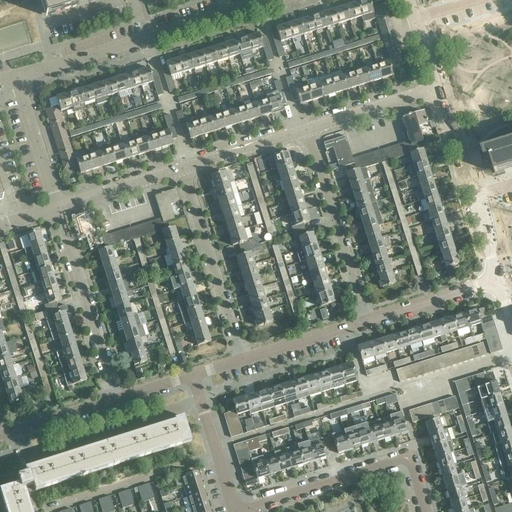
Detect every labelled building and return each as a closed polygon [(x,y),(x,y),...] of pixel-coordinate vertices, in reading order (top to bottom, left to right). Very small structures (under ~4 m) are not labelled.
[(40,0),(44,13),(86,0),(40,0)] [(373,13),(371,8),(368,0),(365,0),(356,3),(361,16),(372,13),(372,14),(373,13)] [(361,16),(356,3),(345,7),(349,20),(361,16)] [(371,8),(373,13),(374,12),(381,36),(393,32),(384,3),(373,7),(373,8),(371,8)] [(349,20),(345,7),(334,10),(338,24),(349,20)] [(326,27),(338,24),(334,10),(322,14),(326,27)] [(311,17),(315,31),(326,27),(322,14),(311,17)] [(303,35),(315,31),(311,17),(299,21),(303,35)] [(292,38),(303,35),(299,21),(288,25),(292,38)] [(275,28),(277,33),(280,43),(280,42),(292,38),(288,25),(276,28),(275,28)] [(262,48),(263,48),(260,38),(258,33),(258,34),(247,37),(251,51),(262,47),(262,48)] [(284,56),(280,42),(280,43),(277,33),(271,35),(278,58),(284,56)] [(388,61),(389,66),(391,66),(403,63),(394,34),(382,38),(390,61),(388,61)] [(263,48),(262,48),(267,61),(273,60),(265,36),(260,38),(263,48)] [(251,51),(247,37),(235,41),(239,55),(251,51)] [(239,55),(235,41),(223,45),(228,58),(239,55)] [(216,62),(228,58),(223,45),(212,48),(216,62)] [(205,65),(216,62),(212,48),(200,52),(205,65)] [(200,52),(189,55),(193,69),(205,65),(200,52)] [(182,73),(193,69),(189,55),(177,59),(182,73)] [(170,77),(171,77),(171,76),(182,73),(177,59),(166,63),(166,62),(165,62),(167,67),(170,77)] [(392,76),(389,66),(388,61),(387,61),(387,62),(376,65),(380,79),(391,75),(392,76)] [(369,82),(380,79),(376,65),(364,69),(369,82)] [(170,77),(167,67),(162,69),(169,92),(175,90),(170,77)] [(152,83),(153,83),(153,82),(150,73),(148,68),(137,72),(141,85),(152,82),(152,83)] [(353,73),(357,86),(369,82),(364,69),(353,73)] [(153,82),(153,83),(157,96),(163,94),(155,71),(150,73),(153,82)] [(334,93),(346,90),(342,76),(340,71),(328,75),(334,93)] [(129,89),(141,85),(137,72),(125,76),(129,89)] [(346,90),(357,86),(353,73),(342,76),(346,90)] [(318,84),(323,97),(334,93),(328,75),(317,79),(318,84)] [(114,79),(118,93),(129,89),(125,76),(114,79)] [(295,90),(291,77),(285,78),(292,102),(298,100),(295,90)] [(106,96),(118,93),(114,79),(102,83),(106,96)] [(262,86),(260,80),(248,84),(250,90),(262,86)] [(278,95),(281,105),(286,104),(279,80),(273,82),(276,92),(277,96),(278,95)] [(95,100),(106,96),(102,83),(91,86),(95,100)] [(311,100),(323,97),(318,84),(307,87),(311,100)] [(83,103),(95,100),(91,86),(79,90),(83,103)] [(295,90),(298,100),(300,105),(300,104),(311,100),(307,87),(295,91),(295,90)] [(72,107),(83,103),(79,90),(68,94),(72,107)] [(282,110),(281,105),(278,95),(277,96),(276,92),(265,95),(271,113),(282,110)] [(60,111),(72,107),(68,94),(56,97),(55,97),(58,106),(60,111),(60,112),(60,111)] [(259,117),(271,113),(265,95),(253,99),(255,104),(259,117)] [(133,99),(135,106),(141,104),(139,97),(133,99)] [(247,121),(259,117),(255,104),(243,107),(247,121)] [(58,112),(60,111),(58,106),(57,107),(56,106),(45,110),(54,138),(65,135),(58,112)] [(243,107),(232,111),(236,124),(247,121),(243,107)] [(185,125),(185,124),(181,111),(175,113),(182,136),(188,135),(185,125)] [(236,124),(232,111),(220,114),(224,128),(236,124)] [(416,151),(414,144),(422,141),(417,127),(427,124),(423,111),(402,118),(409,141),(412,152),(416,151)] [(224,128),(220,114),(209,118),(213,132),(224,128)] [(168,130),(171,140),(176,138),(169,115),(163,117),(167,130),(168,130)] [(201,135),(213,132),(209,118),(197,122),(201,135)] [(185,124),(185,125),(188,135),(189,139),(190,139),(201,135),(197,122),(186,125),(185,124)] [(172,145),(171,140),(168,130),(167,130),(168,131),(156,135),(160,148),(172,144),(172,145)] [(156,135),(145,138),(149,152),(160,148),(156,135)] [(353,164),(352,159),(345,136),(323,143),(325,149),(332,147),(338,166),(336,166),(335,164),(329,166),(330,171),(339,168),(353,164)] [(75,165),(77,164),(76,160),(75,159),(75,160),(73,160),(66,137),(54,141),(63,169),(75,165)] [(149,152),(145,138),(133,142),(138,155),(149,152)] [(413,153),(412,152),(409,141),(403,143),(407,155),(410,154),(413,153)] [(511,141),(482,151),(484,158),(489,157),(492,164),(494,173),(496,172),(496,171),(511,166),(511,141)] [(126,159),(138,155),(133,142),(122,145),(126,159)] [(401,156),(407,155),(403,143),(398,145),(401,156)] [(114,162),(110,149),(109,144),(97,147),(99,153),(103,166),(114,162)] [(114,162),(126,159),(122,145),(110,149),(114,162)] [(396,158),(401,156),(398,145),(392,146),(396,158)] [(390,160),(396,158),(392,146),(386,148),(390,160)] [(382,164),(387,163),(383,149),(377,151),(381,164),(382,164)] [(416,151),(412,152),(413,153),(410,154),(413,165),(425,162),(426,161),(424,155),(423,156),(422,150),(422,149),(417,151),(417,150),(416,151)] [(374,152),(369,154),(372,165),(378,164),(374,152)] [(87,156),(91,170),(103,166),(99,153),(87,156)] [(277,169),(289,165),(290,164),(288,159),(287,159),(285,154),(287,153),(286,153),(280,154),(279,154),(279,155),(267,159),(271,170),(277,169)] [(367,167),(372,165),(369,154),(363,156),(367,167)] [(76,160),(77,164),(80,174),(80,173),(91,170),(87,156),(76,160)] [(361,169),(364,168),(367,167),(363,156),(358,157),(361,169)] [(355,171),(361,169),(358,157),(352,159),(353,164),(355,170),(355,171)] [(427,167),(425,162),(413,165),(415,172),(409,174),(411,179),(417,176),(429,173),(429,172),(428,167),(427,167)] [(291,170),(289,165),(277,169),(280,180),(293,176),(294,176),(292,170),(291,170)] [(364,168),(361,169),(355,171),(355,170),(346,173),(347,179),(348,179),(350,185),(368,179),(364,168)] [(215,188),(227,184),(224,172),(214,175),(213,172),(209,173),(210,177),(212,182),(213,182),(215,188)] [(393,183),(390,172),(385,174),(388,184),(393,183)] [(430,179),(429,173),(417,176),(421,188),(432,184),(433,184),(431,178),(430,179)] [(294,182),(293,176),(280,180),(284,192),(296,188),(297,187),(296,181),(294,182)] [(368,179),(350,185),(349,185),(351,190),(352,190),(354,196),(371,190),(368,179)] [(397,194),(393,183),(388,184),(392,196),(397,194)] [(227,184),(215,188),(214,188),(216,194),(217,193),(218,199),(231,195),(227,184)] [(434,190),(432,184),(421,188),(422,194),(415,197),(417,202),(424,199),(436,196),(437,195),(435,190),(434,190)] [(288,203),(300,199),(301,199),(299,193),(298,193),(296,188),(284,192),(286,198),(280,200),(281,205),(288,203)] [(166,229),(167,229),(165,222),(174,219),(169,205),(179,201),(176,189),(163,193),(160,193),(160,194),(154,196),(155,201),(157,201),(160,211),(158,211),(161,218),(165,230),(166,230),(166,229)] [(371,190),(354,196),(353,196),(355,202),(357,207),(375,201),(371,190)] [(396,207),(400,206),(397,194),(392,196),(396,207)] [(231,195),(218,199),(217,199),(219,205),(220,205),(222,210),(235,206),(231,195)] [(428,211),(439,207),(440,207),(438,201),(437,201),(436,196),(424,199),(428,211)] [(302,205),(300,199),(288,203),(281,205),(284,217),(285,216),(303,210),(304,210),(303,204),(302,205)] [(375,201),(357,207),(356,208),(358,213),(359,213),(361,218),(378,213),(375,201)] [(235,206),(222,210),(221,211),(223,217),(224,216),(226,222),(238,218),(235,206)] [(396,207),(399,218),(404,217),(400,206),(396,207)] [(441,212),(439,207),(428,211),(431,222),(443,218),(444,218),(442,212),(441,212)] [(291,227),(293,233),(304,229),(302,223),(308,222),(306,216),(305,216),(303,210),(285,216),(289,228),(291,227)] [(262,224),(258,213),(253,214),(256,226),(262,224)] [(382,224),(378,213),(361,218),(360,219),(362,224),(364,230),(376,226),(382,224)] [(98,251),(101,250),(90,214),(75,219),(80,236),(88,235),(91,247),(96,245),(98,251)] [(403,230),(408,228),(404,217),(399,218),(403,230)] [(165,230),(161,218),(155,220),(158,231),(161,231),(165,230)] [(238,218),(226,222),(225,222),(226,228),(228,228),(229,233),(242,229),(238,218)] [(445,224),(443,218),(431,222),(435,233),(446,229),(447,229),(446,224),(445,224)] [(158,231),(155,220),(149,222),(153,233),(158,231)] [(153,233),(149,222),(144,224),(147,235),(153,233)] [(141,237),(147,235),(144,224),(138,226),(141,237)] [(366,235),(368,241),(380,237),(376,226),(364,230),(365,235),(366,235)] [(129,228),(132,240),(138,238),(135,227),(129,228)] [(168,228),(167,229),(166,229),(166,230),(165,230),(161,231),(165,243),(178,239),(174,228),(168,229),(168,228)] [(403,230),(406,241),(411,240),(408,228),(403,230)] [(126,229),(119,231),(123,243),(129,240),(126,229)] [(238,244),(240,244),(240,243),(246,241),(242,229),(229,233),(228,234),(230,239),(231,239),(233,245),(232,245),(232,246),(238,244)] [(304,229),(293,233),(295,239),(298,238),(302,249),(315,245),(316,245),(314,239),(313,240),(311,234),(312,234),(312,233),(306,235),(304,229)] [(439,245),(450,241),(451,240),(449,235),(448,235),(446,229),(435,233),(439,245)] [(117,244),(123,243),(119,231),(113,233),(117,244)] [(30,247),(42,243),(39,232),(34,233),(33,233),(31,233),(32,234),(26,236),(30,247)] [(112,246),(117,244),(113,233),(107,235),(111,247),(112,247),(112,246)] [(105,249),(110,247),(111,247),(107,235),(101,237),(105,249)] [(380,238),(380,237),(368,241),(367,241),(369,247),(370,247),(372,252),(383,249),(389,247),(386,236),(380,238)] [(138,238),(132,240),(133,242),(134,242),(137,251),(141,250),(138,240),(139,240),(138,238)] [(249,240),(246,241),(240,243),(240,244),(238,244),(242,255),(249,253),(253,252),(251,246),(256,244),(254,238),(249,240)] [(181,250),(178,239),(165,243),(168,254),(181,250)] [(415,251),(411,240),(406,241),(410,252),(415,251)] [(452,246),(450,241),(439,245),(442,256),(454,252),(453,246),(452,246)] [(23,249),(27,261),(46,255),(42,243),(30,247),(23,249)] [(262,250),(260,244),(252,247),(254,252),(262,250)] [(299,263),(306,261),(318,257),(319,257),(317,251),(316,251),(315,245),(302,249),(296,251),(299,263)] [(114,259),(110,247),(105,249),(101,250),(98,251),(101,263),(114,259)] [(383,249),(372,252),(371,253),(373,258),(375,264),(387,260),(383,249)] [(145,262),(141,250),(137,251),(140,263),(145,262)] [(185,262),(181,250),(168,254),(172,266),(185,262)] [(415,251),(410,252),(413,263),(418,262),(415,251)] [(456,258),(454,252),(442,256),(446,267),(452,265),(458,263),(456,257),(456,258)] [(249,253),(242,255),(236,257),(238,263),(239,263),(240,268),(253,264),(249,253)] [(46,255),(27,261),(30,272),(33,271),(50,266),(46,255)] [(309,272),(323,268),(321,262),(320,262),(318,257),(306,261),(309,272)] [(117,270),(114,259),(101,263),(105,274),(117,270)] [(387,260),(375,264),(374,264),(376,269),(377,269),(378,275),(390,271),(387,260)] [(149,273),(145,262),(140,263),(144,274),(149,273)] [(185,262),(172,266),(166,268),(169,279),(188,273),(185,262)] [(422,274),(418,262),(413,263),(417,276),(422,274)] [(253,264),(240,268),(239,268),(241,274),(242,274),(244,279),(257,276),(253,264)] [(456,277),(452,265),(446,267),(445,267),(448,279),(449,279),(449,278),(455,276),(455,277),(456,277)] [(50,266),(33,271),(36,283),(41,282),(53,278),(50,266)] [(313,284),(326,280),(326,279),(325,274),(324,274),(322,268),(323,268),(309,272),(313,284)] [(108,285),(121,282),(117,270),(105,274),(108,285)] [(394,283),(390,271),(378,275),(380,281),(381,281),(382,286),(381,287),(382,287),(387,285),(387,286),(389,285),(394,283)] [(152,284),(149,273),(144,274),(148,286),(152,284)] [(188,273),(169,279),(173,291),(179,289),(192,285),(188,273)] [(257,276),(244,279),(243,280),(245,286),(246,285),(248,291),(260,287),(257,276)] [(44,293),(57,289),(53,278),(41,282),(44,293)] [(127,280),(121,282),(108,285),(112,297),(131,291),(127,280)] [(327,285),(326,280),(313,284),(316,295),(329,291),(330,291),(328,285),(327,285)] [(34,289),(32,284),(21,288),(24,297),(27,296),(26,291),(34,289)] [(156,296),(152,284),(148,286),(151,297),(156,296)] [(195,296),(192,285),(179,289),(183,300),(195,296)] [(260,287),(248,291),(247,291),(249,297),(250,297),(251,303),(264,299),(260,287)] [(60,300),(57,289),(44,293),(48,304),(44,305),(39,307),(41,313),(57,308),(55,302),(60,300)] [(132,296),(131,291),(112,297),(115,308),(128,304),(126,298),(132,296)] [(331,297),(329,291),(316,295),(320,307),(330,303),(334,302),(332,296),(331,297)] [(165,302),(163,294),(157,296),(159,304),(165,302)] [(160,307),(156,296),(151,297),(155,308),(160,307)] [(195,296),(183,300),(185,306),(178,308),(180,313),(186,311),(199,307),(195,296)] [(264,299),(251,303),(250,303),(252,309),(253,308),(255,314),(268,310),(266,304),(271,303),(269,297),(264,299)] [(132,316),(128,304),(115,308),(119,320),(132,316)] [(163,318),(160,307),(155,308),(158,320),(163,318)] [(199,307),(186,311),(180,313),(183,324),(190,322),(203,319),(199,307)] [(57,308),(41,313),(34,315),(35,321),(45,318),(48,329),(67,323),(64,312),(59,314),(57,308)] [(479,319),(486,317),(483,308),(476,310),(464,313),(468,327),(480,323),(479,319)] [(268,310),(255,314),(254,314),(256,320),(257,320),(259,325),(257,326),(258,326),(264,324),(264,325),(266,325),(266,324),(272,322),(268,310)] [(452,317),(457,331),(468,327),(464,313),(452,317)] [(34,315),(27,317),(29,323),(35,321),(34,315)] [(481,325),(493,322),(491,315),(486,317),(479,319),(480,323),(481,325)] [(119,320),(123,331),(135,327),(132,316),(119,320)] [(457,331),(452,317),(440,321),(445,334),(457,331)] [(167,330),(163,318),(158,320),(162,331),(167,330)] [(206,330),(203,319),(190,322),(194,334),(206,330)] [(444,335),(445,334),(440,321),(429,325),(433,338),(439,336),(441,343),(446,341),(444,335)] [(483,331),(495,327),(493,322),(481,325),(483,331)] [(52,341),(59,339),(71,335),(67,323),(48,329),(52,341)] [(142,325),(135,327),(123,331),(126,342),(145,337),(142,325)] [(421,342),(433,338),(429,325),(417,328),(421,342)] [(484,336),(496,333),(495,327),(483,331),(484,336)] [(409,346),(421,342),(417,328),(405,332),(409,346)] [(171,341),(167,330),(162,331),(166,343),(171,341)] [(210,341),(206,330),(194,334),(197,345),(210,341)] [(393,336),(397,349),(409,346),(405,332),(393,336)] [(484,336),(486,343),(498,339),(496,333),(484,336)] [(62,350),(75,346),(71,335),(59,339),(62,350)] [(385,353),(397,349),(393,336),(381,339),(385,353)] [(147,342),(145,337),(126,342),(130,354),(143,350),(141,344),(147,342)] [(369,343),(373,357),(385,353),(381,339),(369,343)] [(488,348),(500,345),(498,339),(486,343),(488,348)] [(174,353),(171,341),(166,343),(169,354),(174,353)] [(362,360),(373,357),(369,343),(357,347),(362,360)] [(482,343),(476,345),(480,357),(486,355),(482,343)] [(474,359),(480,357),(476,345),(470,347),(474,359)] [(502,350),(500,345),(488,348),(490,354),(502,350)] [(56,352),(59,363),(78,357),(75,346),(62,350),(56,352)] [(468,361),(474,359),(470,347),(465,348),(468,361)] [(463,362),(468,361),(465,348),(459,350),(463,362)] [(146,361),(143,350),(130,354),(134,365),(139,364),(139,365),(141,364),(141,363),(146,361)] [(457,364),(463,362),(459,350),(453,352),(457,364)] [(451,366),(457,364),(453,352),(447,354),(451,366)] [(445,368),(451,366),(447,354),(442,356),(445,368)] [(0,357),(0,369),(11,366),(8,355),(0,357)] [(440,370),(445,368),(442,356),(436,358),(440,370)] [(63,375),(82,369),(78,357),(59,363),(63,375)] [(434,371),(440,370),(436,358),(430,359),(434,371)] [(428,373),(434,371),(430,359),(424,361),(428,373)] [(423,375),(428,373),(424,361),(419,363),(423,375)] [(417,377),(423,375),(419,363),(413,365),(417,377)] [(339,367),(343,381),(344,385),(356,381),(355,377),(351,364),(339,367)] [(11,366),(0,369),(0,374),(2,382),(20,376),(21,374),(19,366),(17,365),(11,366)] [(407,367),(411,379),(417,377),(413,365),(407,367)] [(343,381),(339,367),(327,371),(331,385),(343,381)] [(405,380),(411,379),(407,367),(402,368),(405,380)] [(405,380),(402,368),(396,370),(399,382),(405,380)] [(82,369),(63,375),(67,387),(86,381),(82,369)] [(35,371),(29,373),(31,380),(37,378),(35,371)] [(315,375),(321,393),(326,391),(325,387),(331,385),(327,371),(315,375)] [(481,387),(482,387),(486,385),(482,373),(477,375),(481,387)] [(486,385),(482,387),(484,394),(479,396),(481,400),(499,394),(495,382),(492,373),(484,375),(483,373),(482,373),(486,385)] [(321,393),(315,375),(303,379),(309,396),(321,393)] [(475,389),(481,387),(477,375),(471,377),(475,389)] [(20,376),(2,382),(6,393),(19,389),(24,387),(20,376)] [(469,391),(475,389),(471,377),(465,379),(469,391)] [(297,400),(309,396),(303,379),(292,382),(297,400)] [(463,392),(469,391),(465,379),(459,381),(463,392)] [(458,394),(463,392),(459,381),(454,382),(458,394)] [(280,386),(285,404),(297,400),(292,382),(280,386)] [(268,390),(272,404),(273,408),(285,404),(280,386),(268,390)] [(22,401),(19,389),(6,393),(9,405),(22,401)] [(256,393),(260,407),(272,404),(268,390),(256,393)] [(356,393),(348,395),(349,400),(357,398),(361,396),(359,392),(356,393)] [(261,411),(260,407),(256,393),(244,397),(248,411),(249,415),(261,411)] [(483,411),(502,405),(499,394),(481,400),(480,400),(483,411)] [(225,404),(227,413),(235,410),(236,415),(248,411),(244,397),(232,401),(233,402),(225,404)] [(448,399),(452,411),(458,409),(454,397),(448,399)] [(452,411),(448,399),(443,400),(446,412),(452,411)] [(446,412),(443,400),(437,402),(441,414),(446,412)] [(431,404),(435,416),(441,414),(437,402),(431,404)] [(429,418),(435,416),(431,404),(426,406),(429,418)] [(466,404),(462,405),(464,414),(469,412),(469,411),(470,411),(471,410),(470,405),(467,406),(466,404)] [(487,423),(506,417),(502,405),(483,411),(487,423)] [(424,419),(429,418),(426,406),(420,407),(424,419)] [(418,421),(424,419),(420,407),(414,409),(418,421)] [(412,423),(418,421),(414,409),(408,411),(412,423)] [(235,410),(227,413),(223,414),(225,421),(237,417),(236,415),(235,410)] [(389,417),(395,435),(406,431),(401,413),(389,417)] [(0,489),(0,495),(5,511),(32,511),(25,487),(33,484),(35,491),(191,442),(183,417),(174,420),(174,421),(28,467),(28,470),(16,474),(17,476),(19,484),(0,489)] [(239,422),(237,417),(225,421),(227,426),(239,422)] [(389,417),(378,420),(383,439),(395,435),(389,417)] [(491,434),(510,428),(506,417),(487,423),(491,434)] [(429,435),(442,431),(438,419),(425,424),(429,435)] [(383,439),(378,420),(366,424),(372,442),(383,439)] [(240,428),(239,422),(227,426),(229,432),(240,428)] [(372,442),(366,424),(355,428),(360,446),(372,442)] [(242,434),(240,428),(229,432),(230,438),(242,434)] [(343,432),(345,436),(349,450),(360,446),(355,428),(343,432)] [(511,440),(511,436),(510,428),(491,434),(495,446),(511,440)] [(432,446),(449,441),(445,430),(442,431),(429,435),(432,446)] [(326,437),(330,449),(336,447),(337,453),(349,450),(345,436),(333,440),(332,435),(326,437)] [(324,451),(330,449),(326,437),(320,439),(319,438),(308,442),(314,461),(326,457),(324,451)] [(249,440),(247,441),(250,452),(260,449),(258,442),(256,438),(249,440)] [(511,440),(495,446),(493,446),(497,458),(511,452),(511,440)] [(453,452),(449,441),(432,446),(436,458),(449,454),(453,452)] [(235,451),(247,448),(245,442),(233,445),(235,451)] [(303,464),(314,461),(308,442),(297,445),(303,464)] [(291,468),(303,464),(297,445),(285,449),(291,468)] [(236,457),(248,453),(247,448),(235,451),(236,457)] [(273,453),(275,458),(280,471),(291,468),(285,449),(273,453)] [(501,469),(511,465),(511,452),(497,458),(501,469)] [(250,459),(248,453),(236,457),(238,463),(250,459)] [(452,465),(449,454),(436,458),(439,469),(452,465)] [(268,475),(280,471),(275,458),(264,462),(268,475)] [(252,465),(250,459),(238,463),(240,468),(252,465)] [(257,479),(268,475),(264,462),(252,466),(254,470),(242,474),(244,482),(256,478),(257,479)] [(254,470),(252,466),(252,465),(240,468),(242,474),(254,470)] [(443,481),(456,477),(452,465),(439,469),(443,481)] [(511,478),(511,465),(501,469),(504,481),(511,478)] [(183,487),(200,482),(197,472),(180,477),(183,487)] [(446,492),(460,488),(456,477),(443,481),(446,492)] [(203,492),(200,482),(183,487),(186,497),(203,492)] [(149,484),(143,485),(148,500),(154,499),(149,484)] [(148,500),(143,485),(137,487),(142,502),(148,500)] [(450,504),(463,499),(460,488),(446,492),(450,504)] [(129,490),(123,492),(128,507),(134,505),(129,490)] [(128,507),(123,492),(118,494),(122,508),(128,507)] [(206,502),(203,492),(186,497),(190,507),(206,502)] [(110,496),(104,498),(108,511),(110,511),(114,511),(110,496)] [(108,511),(104,498),(98,500),(102,511),(108,511)] [(450,504),(452,511),(463,511),(467,511),(463,499),(450,504)] [(93,511),(90,502),(84,504),(86,511),(93,511)] [(169,503),(163,504),(165,511),(171,509),(169,502),(169,503)] [(190,507),(191,511),(207,511),(210,511),(206,502),(190,507)]
